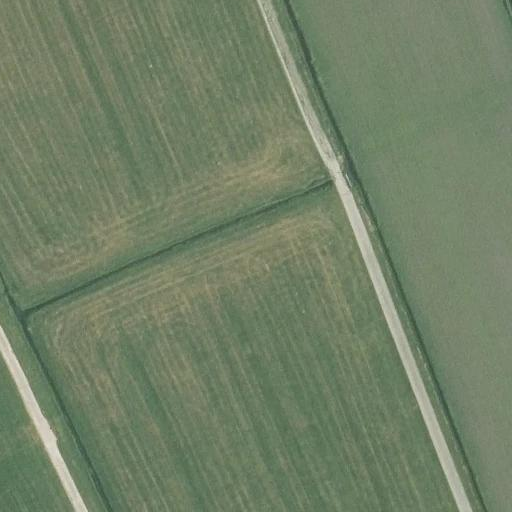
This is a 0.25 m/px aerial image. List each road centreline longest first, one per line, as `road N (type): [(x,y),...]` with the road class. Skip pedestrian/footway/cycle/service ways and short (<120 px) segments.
road 1 (track): [(465,511),(262,0)]
road 2 (track): [(82,511),(0,339)]
